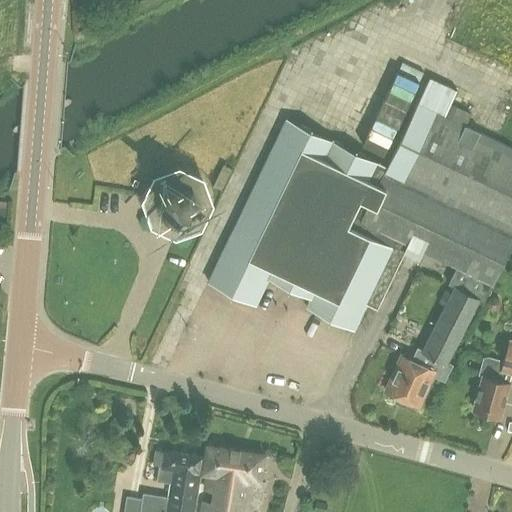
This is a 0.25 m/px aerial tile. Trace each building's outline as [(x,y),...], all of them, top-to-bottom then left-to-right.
[(444,63),(477,72),(482,56),(471,53),(469,59),(447,53),(444,63)] [(426,102),(455,110),(462,85),(433,77),(426,102)] [(456,287),(422,350),(452,364),(460,349),(455,346),(478,301),(484,303),(492,286),(511,244),(511,148),(419,102),(387,167),(287,118),(207,282),(208,282),(253,304),(266,277),(309,298),(305,307),(351,330),(365,302),(377,309),(409,245),(455,268),(448,283),(456,287)] [(179,183),(166,188),(161,200),(165,212),(177,218),(189,213),(195,201),(191,188),(179,183)] [(489,308),(493,310),(498,309),(500,305),(499,300),(495,297),(490,299),(487,303),(489,308)] [(500,370),(511,373),(511,338),(509,337),(503,360),(500,370)] [(452,364),(422,350),(417,348),(411,361),(401,357),(386,390),(419,405),(433,374),(444,379),(452,364)] [(509,383),(511,373),(500,370),(503,360),(488,355),(483,357),(478,373),(483,376),(474,409),(500,416),(509,383)] [(206,445),(204,455),(201,472),(208,474),(201,511),(251,511),(253,511),(259,511),(264,481),(260,481),(264,454),(206,445)] [(140,511),(194,511),(201,472),(204,455),(164,449),(164,451),(155,450),(153,464),(160,465),(158,480),(171,482),(169,498),(143,494),(142,499),(140,511)] [(140,511),(142,499),(126,496),(123,511),(140,511)] [(315,511),(317,511),(325,511),(327,504),(317,503),(315,511)]
